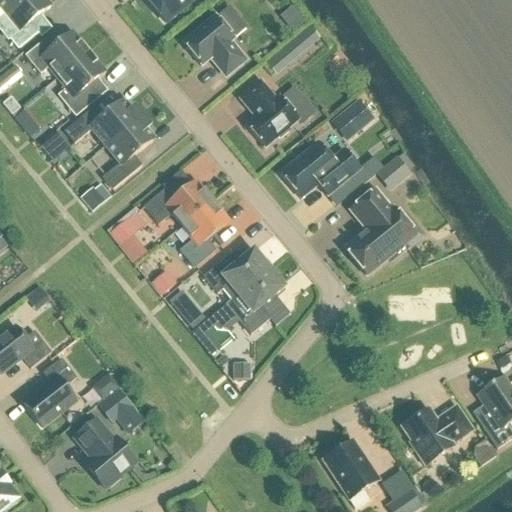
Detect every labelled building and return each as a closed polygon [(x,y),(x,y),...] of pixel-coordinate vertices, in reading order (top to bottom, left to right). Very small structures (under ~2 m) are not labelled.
[(23,0),(0,0),(0,11),(4,16),(23,0)] [(51,9),(43,0),(23,0),(4,16),(0,19),(0,30),(11,43),(19,53),(38,36),(30,27),(51,9)] [(146,0),(145,1),(165,26),(196,0),(146,0)] [(281,19),(294,34),(306,25),(293,9),(281,19)] [(210,62),(225,80),(245,64),(230,46),(234,43),(216,21),(183,48),(201,69),(210,62)] [(44,44),(24,60),(40,79),(48,72),(57,82),(88,56),(72,36),(51,53),(44,44)] [(292,44),(265,67),(275,78),(302,55),(292,44)] [(88,56),(57,82),(65,92),(57,99),(72,118),(92,102),(84,93),(105,76),(88,56)] [(276,103),(261,85),(239,103),(254,121),(245,129),(264,152),(298,124),(279,101),(276,103)] [(91,134),(105,151),(141,121),(133,111),(129,114),(122,105),(101,122),(93,112),(64,136),(74,148),(91,134)] [(373,125),(356,106),(336,124),(353,143),(373,125)] [(13,123),(29,141),(41,131),(25,113),(13,123)] [(141,121),(105,151),(119,168),(102,182),(112,194),(141,170),(133,160),(154,143),(146,134),(149,131),(141,121)] [(360,173),(344,153),(331,163),(317,146),(279,177),(300,203),(328,181),(337,192),(360,173)] [(375,180),(377,178),(383,173),(374,162),(366,169),(375,180)] [(377,178),(391,194),(409,178),(396,162),(377,178)] [(171,218),(181,230),(212,205),(195,185),(178,199),(173,202),(164,192),(142,211),(157,229),(171,218)] [(87,192),(94,208),(108,202),(102,186),(87,192)] [(367,235),(344,254),(365,279),(387,262),(390,266),(407,252),(403,248),(415,239),(394,213),(391,216),(374,195),(350,214),(367,235)] [(178,254),(193,273),(216,254),(208,245),(212,239),(228,226),(212,205),(181,230),(192,243),(178,254)] [(109,237),(119,250),(146,229),(136,217),(109,237)] [(228,288),(237,299),(271,271),(265,265),(260,264),(253,255),(229,274),(222,265),(202,281),(216,298),(228,288)] [(234,319),(250,339),(269,323),(260,310),(283,292),(275,283),(276,278),(271,271),(237,299),(224,308),(234,319)] [(177,293),(164,276),(148,289),(161,306),(177,293)] [(182,296),(171,305),(178,314),(189,304),(182,296)] [(281,319),(293,307),(283,296),(270,308),(281,319)] [(34,334),(23,342),(15,331),(0,341),(0,377),(0,378),(21,361),(30,372),(51,357),(34,334)] [(23,407),(41,431),(74,405),(64,392),(76,383),(61,363),(42,377),(49,387),(23,407)] [(233,384),(230,384),(242,399),(254,385),(251,385),(251,368),(233,368),(233,384)] [(493,424),(482,432),(496,454),(511,443),(511,433),(508,429),(511,426),(511,394),(503,381),(476,399),(493,424)] [(98,410),(111,426),(115,422),(127,437),(142,425),(130,411),(117,395),(98,410)] [(427,414),(402,430),(412,445),(409,447),(425,471),(452,452),(450,449),(472,435),(456,411),(440,422),(441,423),(435,427),(427,414)] [(116,444),(113,446),(96,426),(75,443),(92,463),(85,469),(104,492),(108,489),(110,492),(121,483),(118,480),(134,466),(116,444)] [(362,495),(378,485),(352,445),(322,465),(348,504),(349,504),(353,511),(354,511),(368,503),(362,495)] [(414,494),(403,477),(383,491),(394,507),(414,494)] [(0,511),(5,511),(16,504),(6,490),(8,489),(0,479),(0,511)] [(424,491),(396,510),(397,511),(412,511),(430,500),(424,491)]
